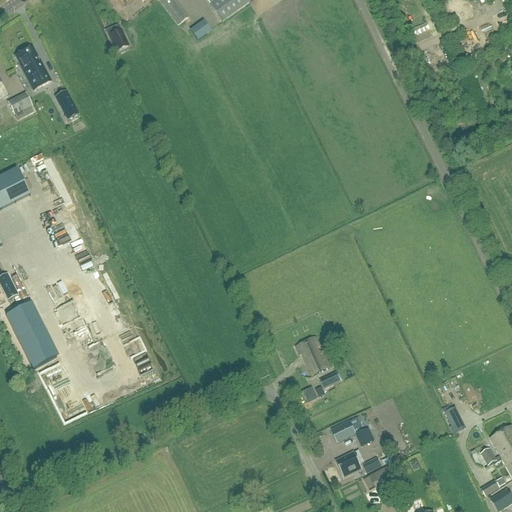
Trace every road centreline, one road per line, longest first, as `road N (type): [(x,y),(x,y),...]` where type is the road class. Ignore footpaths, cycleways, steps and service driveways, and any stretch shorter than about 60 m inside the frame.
road 1 (unclassified): [(333,511),(270,393),(16,508)]
road 2 (unclassified): [(511,315),(358,0)]
